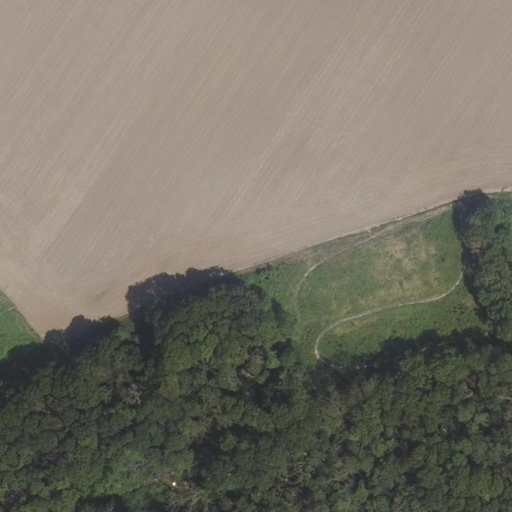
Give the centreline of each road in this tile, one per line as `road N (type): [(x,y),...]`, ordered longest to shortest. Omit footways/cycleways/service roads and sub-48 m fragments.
road 1 (track): [(0,383),(269,261),(458,194),(511,192)]
road 2 (track): [(144,511),(272,448),(356,377),(511,351)]
